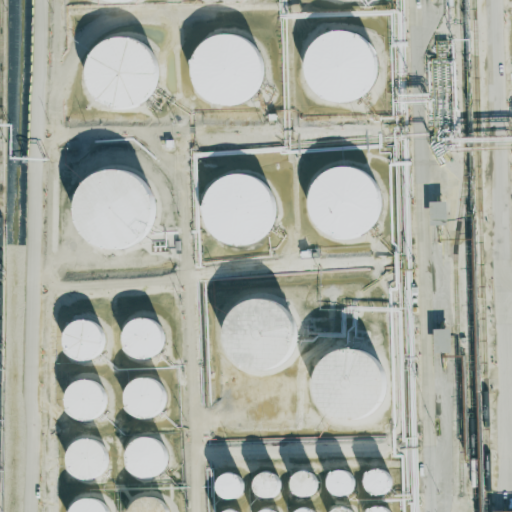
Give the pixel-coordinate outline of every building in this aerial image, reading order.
[(325,37),(343,31),(363,36),(377,50),(382,70),(376,88),(365,99),(346,105),(325,99),(312,84),(308,65),(313,49),(325,37)] [(207,40),(225,34),(245,39),(259,53),(264,73),(258,91),(247,102),(228,108),(207,102),(194,88),(190,68),(195,53),(207,40)] [(99,46),(116,41),(137,45),(151,59),(155,80),(150,97),(139,109),(119,114),(98,108),(85,94),(82,74),(87,59),(99,46)] [(83,169),(75,241),(147,248),(155,177),(83,169)] [(329,176),(346,170),(366,175),(380,189),(385,209),(380,227),(368,238),(349,244),(328,238),(315,223),(311,204),(316,189),(329,176)] [(217,185),(234,180),(255,184),(269,198),(273,219),(268,236),(257,248),(237,254),(216,247),(203,233),(200,213),(205,198),(217,185)] [(448,225),(447,201),(430,202),(431,225),(448,225)] [(230,356),(238,356),(240,370),(295,365),(289,298),(225,304),(230,356)] [(130,326),(140,321),(150,322),(157,326),(161,332),(163,342),(161,349),(157,355),(150,359),(140,360),(133,357),(127,351),(124,343),(124,335),(127,330),(130,326)] [(70,328),(80,323),(90,324),(97,328),(101,334),(103,344),(101,352),(97,357),(90,361),(80,362),(73,359),(67,354),(64,345),(64,338),(67,332),(70,328)] [(435,352),(452,352),(451,329),(434,329),(435,352)] [(318,417),(384,414),(381,351),(315,354),(318,417)] [(131,385),(141,380),(151,381),(158,385),(162,391),(164,401),(162,408),(158,414),(151,418),(141,419),(133,416),(128,410),(125,402),(125,394),(128,389),(131,385)] [(70,387),(80,382),(90,383),(97,387),(101,394),(103,404),(101,411),(97,416),(90,421),(80,421),(73,418),(67,413),(64,404),(64,397),(67,391),(70,387)] [(133,444),(143,439),(153,440),(160,444),(165,450),(166,460),(164,467),(160,473),(153,477),(144,478),(136,475),(130,469),(127,461),(128,454),(130,448),(133,444)] [(74,446),(84,441),(94,442),(101,446),(106,452),(107,462),(105,469),(101,475),(94,479),(85,480),(77,477),(71,471),(68,463),(69,455),(71,450),(74,446)] [(297,474),(310,473),(317,482),(315,492),(309,497),(300,498),(293,493),(290,486),(292,479),(297,474)] [(371,474),(384,474),(391,482),(389,492),(384,498),(375,498),(367,494),(365,487),(366,480),(371,474)] [(262,476),(275,475),(282,484),(280,494),(274,499),(266,500),(258,496),(255,489),(257,481),(262,476)] [(335,475),(348,475),(355,484),(354,494),(348,499),(339,500),(332,495),(329,488),(330,481),(335,475)] [(221,479),(234,478),(241,487),(240,497),(234,502),(225,503),(218,498),(215,492),(216,484),(221,479)] [(73,507),(83,502),(94,503),(100,507),(103,511),(69,511),(70,511),(73,507)] [(134,506),(144,502),(154,502),(161,506),(165,511),(130,511),(131,510),(134,506)]
